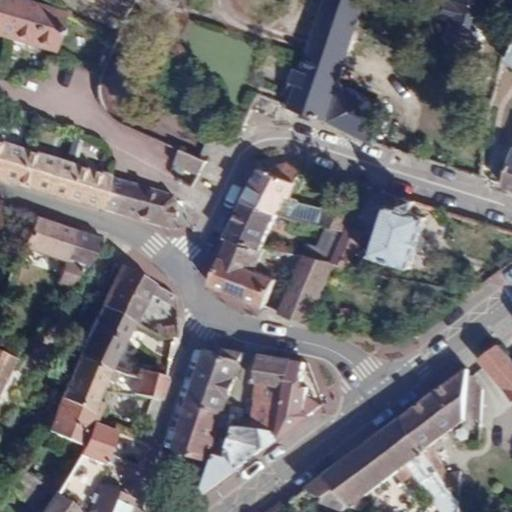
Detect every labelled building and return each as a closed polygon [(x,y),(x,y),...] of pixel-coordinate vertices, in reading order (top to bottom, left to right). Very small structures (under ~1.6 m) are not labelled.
[(57,12),(11,0),(0,0),(0,37),(5,39),(51,51),(61,17),(62,14),(57,12)] [(94,0),(124,18),(135,0),(94,0)] [(340,81),(365,0),(324,0),(290,108),(329,121),(377,145),(390,109),(340,81)] [(505,20),(506,14),(490,10),(484,0),(439,0),(435,17),(452,22),(448,34),(475,41),(479,29),(500,34),(505,20)] [(275,117),(280,104),(260,96),(253,110),(275,117)] [(170,195),(0,147),(0,180),(168,228),(176,202),(170,195)] [(198,175),(206,163),(198,159),(180,151),(174,165),(198,175)] [(511,156),(503,186),(511,188),(511,156)] [(292,198),(306,167),(287,161),(260,168),(243,202),(277,214),(291,219),(327,227),(348,232),(350,227),(355,216),(323,207),(320,212),(285,201),(287,197),(292,198)] [(399,211),(413,215),(418,202),(404,198),(399,211)] [(262,250),(277,214),(243,202),(226,236),(230,238),(262,250)] [(411,268),(427,219),(413,215),(399,211),(386,207),(370,256),(411,268)] [(97,257),(109,242),(34,219),(22,248),(65,264),(58,283),(72,288),(97,257)] [(335,264),(348,232),(327,227),(318,246),(308,243),(303,256),(335,264)] [(350,269),(365,234),(350,227),(348,232),(335,264),(350,269)] [(255,271),(264,250),(262,250),(230,238),(209,286),(262,308),(275,279),(255,271)] [(309,327),(335,264),(303,256),(278,314),(309,327)] [(134,324),(151,293),(174,306),(173,296),(121,266),(100,305),(134,324)] [(124,343),(134,324),(100,305),(90,326),(124,343)] [(177,340),(177,338),(177,331),(177,325),(157,328),(159,339),(170,338),(177,340)] [(112,369),(124,343),(90,326),(79,353),(112,369)] [(511,359),(499,345),(479,360),(511,396),(511,359)] [(195,385),(232,393),(245,353),(218,349),(216,353),(206,351),(195,385)] [(100,394),(104,384),(109,375),(112,369),(79,353),(47,429),(84,446),(92,424),(94,414),(96,404),(100,394)] [(0,386),(13,360),(0,354),(0,386)] [(261,400),(285,404),(293,360),(260,355),(255,382),(256,385),(254,397),(253,399),(261,400)] [(279,438),(322,406),(307,397),(308,389),(301,387),(305,362),(293,360),(285,404),(280,431),(279,438)] [(139,370),(140,369),(126,364),(123,373),(136,378),(139,370)] [(465,419),(467,369),(402,418),(424,452),(429,459),(436,454),(431,447),(465,419)] [(130,394),(161,402),(167,378),(139,370),(136,378),(130,394)] [(482,419),(484,389),(471,373),(469,419),(482,419)] [(189,402),(225,414),(232,393),(195,385),(189,402)] [(255,428),(280,431),(285,404),(261,400),(255,428)] [(218,454),(229,456),(238,425),(222,423),(223,419),(225,414),(189,402),(175,449),(215,461),(218,454)] [(429,459),(424,452),(402,418),(308,489),(325,496),(323,502),(345,511),(349,507),(361,511),(366,503),(363,498),(408,465),(441,511),(458,511),(459,504),(429,459)] [(107,453),(115,432),(92,424),(84,446),(80,454),(103,464),(107,453)] [(215,461),(200,497),(279,438),(280,431),(255,428),(238,425),(229,456),(218,454),(215,461)] [(124,511),(129,499),(100,486),(109,467),(111,467),(116,456),(107,453),(103,464),(80,454),(54,494),(78,511),(124,511)] [(459,504),(462,470),(449,474),(436,454),(429,459),(459,504)] [(41,511),(54,494),(20,469),(6,490),(39,511),(41,511)] [(477,506),(479,493),(468,491),(466,505),(477,506)] [(78,511),(54,494),(41,511),(78,511)]
